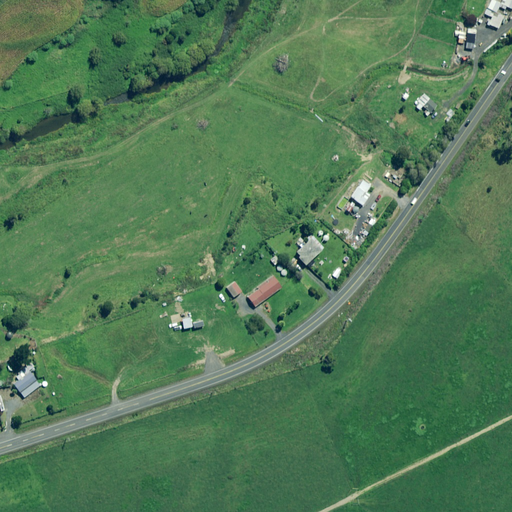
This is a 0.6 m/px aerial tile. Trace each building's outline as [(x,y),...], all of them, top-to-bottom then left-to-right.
[(495,13),(500,2),(496,0),(490,0),(483,14),(490,18),(487,24),(496,29),(502,16),(495,13)] [(511,8),(511,0),(501,0),(500,4),(511,9),(511,8)] [(475,30),(466,28),(464,43),(472,44),(475,30)] [(435,106),(422,94),(416,101),(417,103),(414,107),(418,110),(421,107),(424,111),(423,112),(428,118),(434,112),(432,110),(435,106)] [(323,248),(310,234),(305,239),(307,241),(295,252),(298,256),(297,258),(304,266),(323,248)] [(279,260),(275,256),(270,262),(274,265),(279,260)] [(279,263),(274,268),(283,278),(288,273),(279,263)] [(280,288),(272,277),(245,296),(254,307),(280,288)] [(240,292),(233,283),(225,288),(232,298),(240,292)] [(17,371),(19,374),(16,377),(18,380),(12,384),(23,398),(39,386),(23,366),(17,371)]
